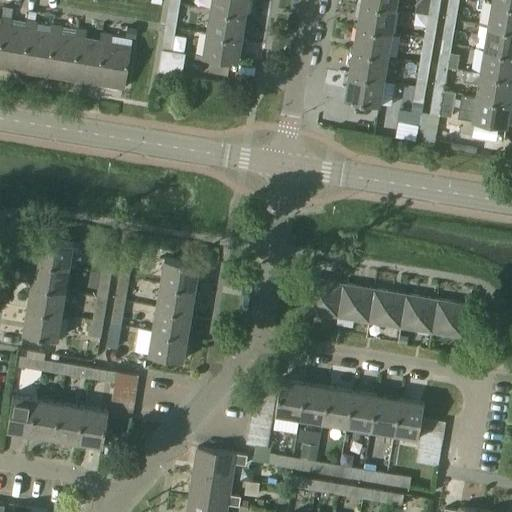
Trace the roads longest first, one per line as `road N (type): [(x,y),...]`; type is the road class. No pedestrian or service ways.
road 1 (residential): [(446,455),(466,457),(479,380),(252,342)]
road 2 (tertiary): [(285,167),(0,121)]
road 3 (tertiary): [(511,204),(285,167)]
road 4 (residential): [(109,504),(217,391),(252,342)]
road 5 (residential): [(252,342),(285,167)]
road 6 (residential): [(285,167),(313,0)]
road 7 (residential): [(109,504),(78,477),(0,463)]
